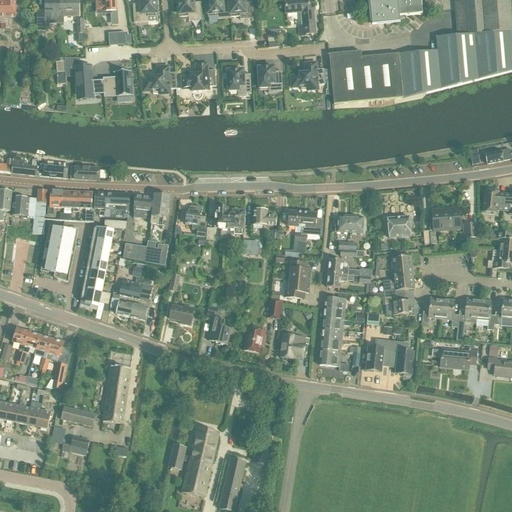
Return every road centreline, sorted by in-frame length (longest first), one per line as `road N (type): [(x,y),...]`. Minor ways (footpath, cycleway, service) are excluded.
road 1 (tertiary): [(511,170),(330,189),(0,180)]
road 2 (tertiary): [(511,428),(421,402),(241,374),(67,318)]
road 3 (residential): [(316,50),(170,51)]
